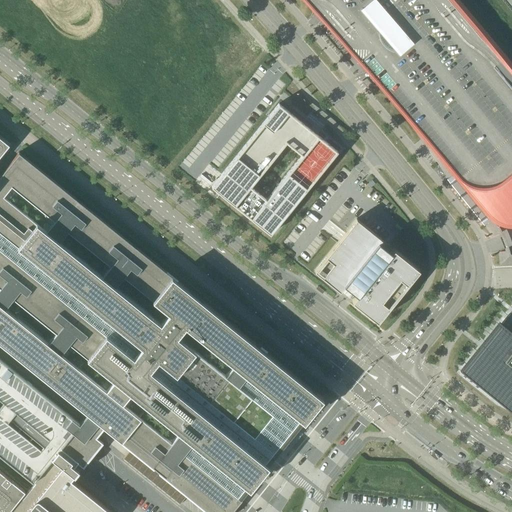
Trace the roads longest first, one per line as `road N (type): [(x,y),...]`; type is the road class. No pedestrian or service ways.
road 1 (secondary): [(388,366),(0,54)]
road 2 (secondary): [(0,87),(371,386)]
road 3 (tertiary): [(448,306),(462,271),(449,231),(253,0)]
road 4 (secondary): [(383,396),(511,489)]
road 5 (secondary): [(511,457),(401,376)]
